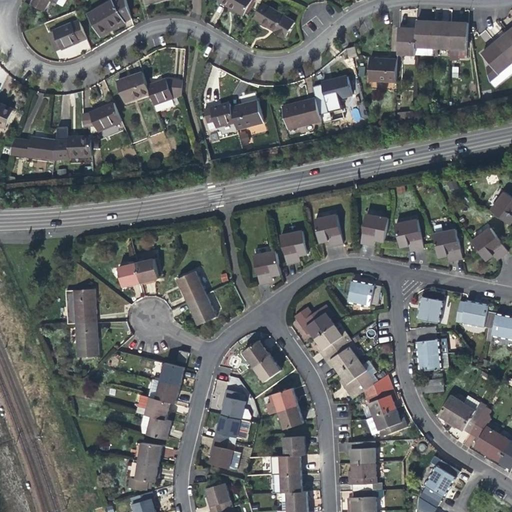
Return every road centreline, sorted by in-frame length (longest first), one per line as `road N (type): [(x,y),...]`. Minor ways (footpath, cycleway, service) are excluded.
road 1 (secondary): [(0,222),(134,209),(511,135)]
road 2 (residential): [(4,37),(28,63),(58,73),(164,25),(190,27),(247,60),(277,64),(299,57),(361,10),(400,0)]
road 3 (residential): [(390,270),(408,400),(438,441),(478,469)]
road 4 (residential): [(260,308),(313,385),(327,511)]
road 5 (residential): [(181,511),(180,462),(211,351)]
road 6 (residential): [(260,308),(325,266),(390,270)]
